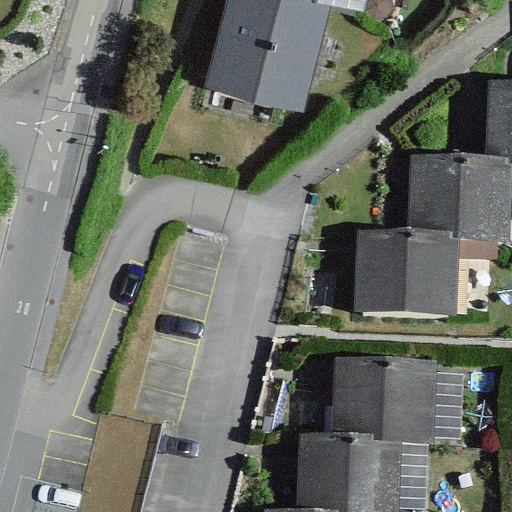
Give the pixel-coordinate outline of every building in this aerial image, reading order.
[(301,101),(326,0),(225,0),(206,77),(301,101)] [(511,168),(511,92),(492,92),(490,168),(510,168),(511,168)] [(507,243),(510,168),(490,168),(411,165),(409,239),(458,241),(507,243)] [(455,321),(458,241),(409,239),(359,237),(356,317),(455,321)] [(435,447),(437,367),(336,366),(335,445),(398,446),(435,447)] [(108,416),(84,511),(138,511),(159,428),(108,416)] [(396,511),(398,446),(335,445),(301,444),(299,511),(396,511)]
